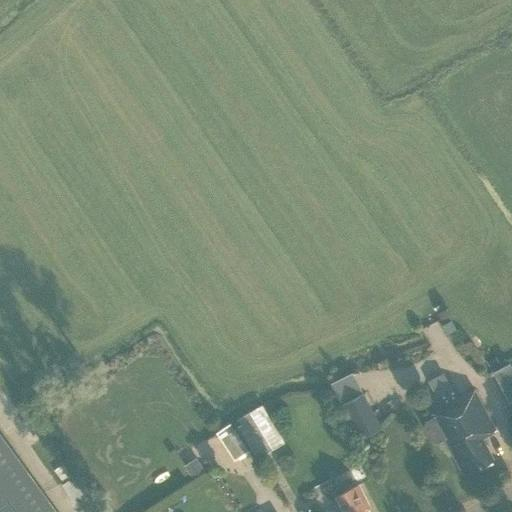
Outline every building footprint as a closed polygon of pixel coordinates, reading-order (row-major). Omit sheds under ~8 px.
[(381,428),(352,372),(330,384),(341,405),(342,404),(360,439),(381,428)] [(447,392),(440,376),(420,386),(428,401),(447,392)] [(430,413),(433,418),(426,422),(425,426),(432,440),(437,441),(443,438),(463,475),(493,459),(481,438),(495,430),(474,390),(430,413)] [(272,449),(250,411),(236,419),(239,424),(236,426),(256,459),(272,449)] [(248,451),(230,423),(215,433),(233,461),(248,451)] [(0,437),(0,511),(54,511),(15,458),(0,437)] [(197,456),(206,469),(215,462),(207,450),(197,456)] [(229,473),(211,480),(218,496),(235,489),(229,473)] [(100,511),(78,477),(63,487),(79,511),(100,511)] [(343,511),(365,511),(364,509),(369,506),(358,485),(342,493),(336,482),(322,489),(328,501),(335,497),(343,511)]
